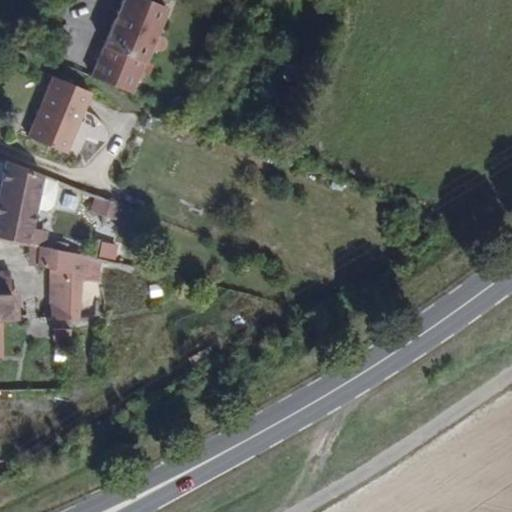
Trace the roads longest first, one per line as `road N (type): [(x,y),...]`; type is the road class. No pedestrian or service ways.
road 1 (primary): [(284,419),(511,268)]
road 2 (unclassified): [(299,511),(511,376)]
road 3 (primary): [(284,419),(82,511)]
road 4 (primary): [(128,511),(284,419)]
